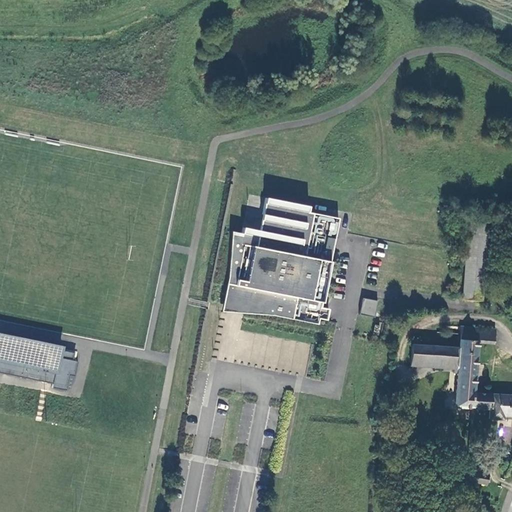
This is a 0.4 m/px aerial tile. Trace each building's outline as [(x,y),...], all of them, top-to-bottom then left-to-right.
[(317,325),(337,219),(307,213),(308,206),(265,198),(259,231),(242,228),(241,233),(230,231),(227,307),(233,309),(317,325)] [(467,222),(459,295),(459,301),(478,303),(487,224),(467,222)] [(364,298),(360,313),(374,316),(378,301),(364,298)] [(489,333),(456,330),(454,352),(453,379),(452,384),(471,385),(474,341),(488,342),(489,333)] [(0,377),(72,392),(81,349),(0,332),(0,377)] [(448,371),(449,352),(406,349),(405,368),(448,371)] [(452,384),(450,414),(469,416),(470,398),(471,394),(471,385),(452,384)] [(511,401),(470,398),(469,416),(485,417),(485,425),(500,426),(500,423),(511,423),(511,401)] [(463,474),(462,485),(484,490),(486,479),(463,474)]
